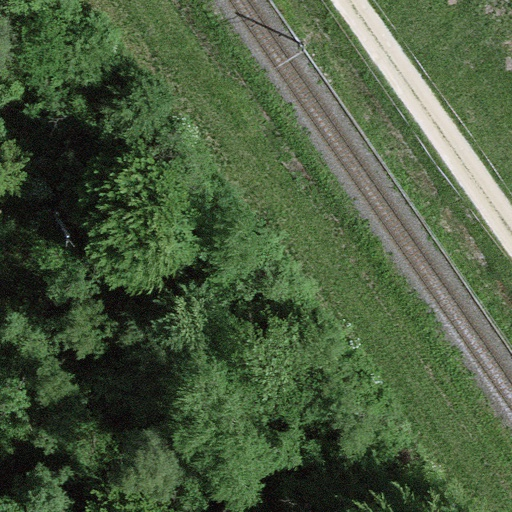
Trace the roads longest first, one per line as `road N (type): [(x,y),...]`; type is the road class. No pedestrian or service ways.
road 1 (track): [(482,511),(140,0)]
road 2 (track): [(511,232),(351,0)]
